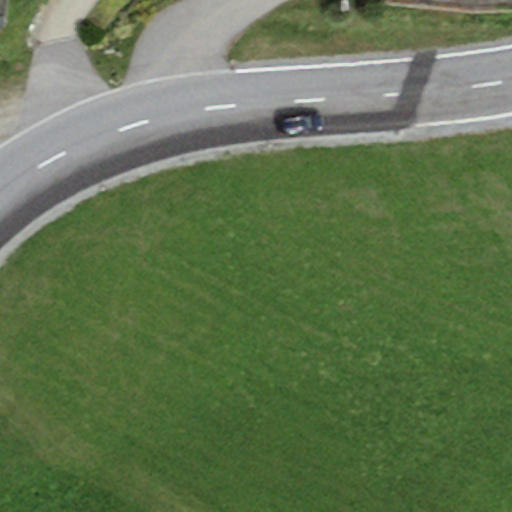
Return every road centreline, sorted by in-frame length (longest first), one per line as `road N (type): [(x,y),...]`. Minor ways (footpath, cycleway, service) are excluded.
road 1 (secondary): [(511,78),(215,102),(130,122),(49,157),(0,194)]
road 2 (unknown): [(130,122),(145,75),(172,53),(249,38),(320,0)]
road 3 (unknown): [(49,157),(64,0)]
